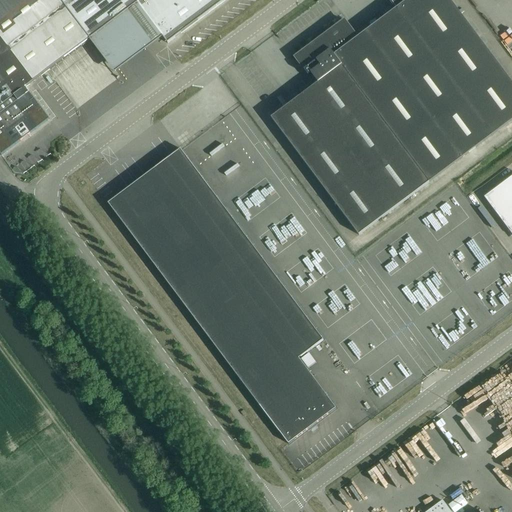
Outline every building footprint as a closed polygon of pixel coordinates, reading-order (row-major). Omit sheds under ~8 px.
[(28,135),(50,119),(26,87),(90,39),(61,0),(0,0),(0,153),(1,155),(23,139),(23,138),(22,139),(21,138),(27,133),(28,134),(28,135)] [(61,0),(90,39),(138,3),(167,43),(224,0),(61,0)] [(511,119),(511,82),(450,0),(406,0),(357,37),(344,20),(327,33),(330,37),(326,40),(325,38),(297,55),(303,65),(304,64),(306,67),(304,69),(308,75),(311,72),(319,83),(271,118),(358,234),(511,119)] [(265,33),(286,16),(283,12),(261,29),(265,33)] [(199,60),(202,64),(215,53),(212,49),(199,60)] [(312,428),(315,426),(314,424),(336,408),(327,396),(299,358),(324,339),(180,148),(108,203),(279,432),(279,431),(288,443),(310,427),(312,428)] [(511,234),(511,175),(484,197),(511,234)] [(370,352),(372,357),(383,352),(381,347),(370,352)] [(382,385),(386,382),(380,374),(385,370),(379,362),(370,369),(382,385)] [(374,482),(380,490),(384,488),(375,475),(363,483),(365,488),(374,482)] [(463,496),(472,488),(469,484),(459,493),(463,496)] [(357,485),(349,491),(356,500),(364,494),(357,485)] [(488,502),(497,496),(494,492),(485,498),(488,502)] [(453,511),(456,511),(468,503),(461,495),(448,505),(453,511)] [(451,511),(443,500),(426,511),(451,511)]
